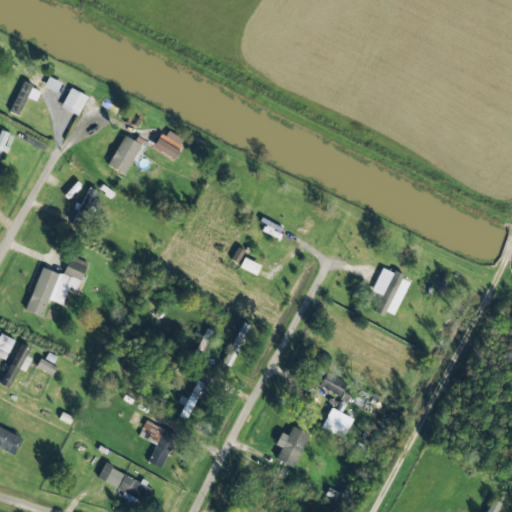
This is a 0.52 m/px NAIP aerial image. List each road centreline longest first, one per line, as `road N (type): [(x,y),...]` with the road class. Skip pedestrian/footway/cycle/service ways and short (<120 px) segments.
road 1 (residential): [(195,511),(334,254)]
road 2 (residential): [(72,127),(0,259)]
